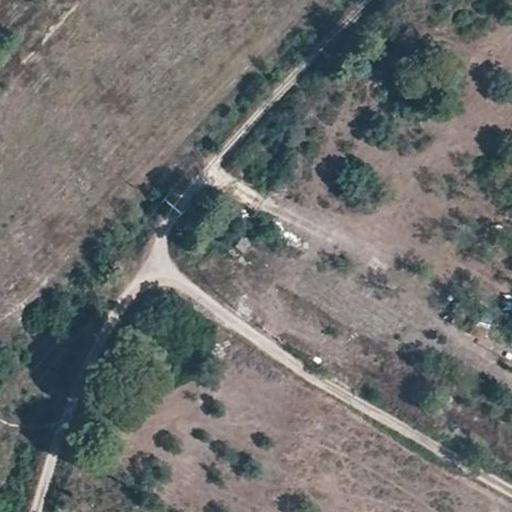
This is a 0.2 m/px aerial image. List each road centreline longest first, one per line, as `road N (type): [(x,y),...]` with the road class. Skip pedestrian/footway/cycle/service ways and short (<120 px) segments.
road 1 (track): [(30,511),(63,408),(132,264),(256,116),(372,0)]
road 2 (track): [(132,264),(173,280),(371,410),(511,490)]
